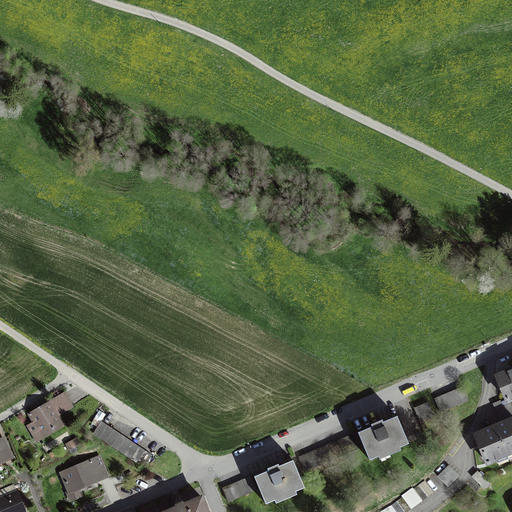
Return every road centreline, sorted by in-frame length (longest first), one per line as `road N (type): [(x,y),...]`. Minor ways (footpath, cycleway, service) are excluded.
road 1 (track): [(511,198),(203,38),(96,0)]
road 2 (residential): [(511,343),(210,471)]
road 3 (residential): [(70,376),(210,471)]
